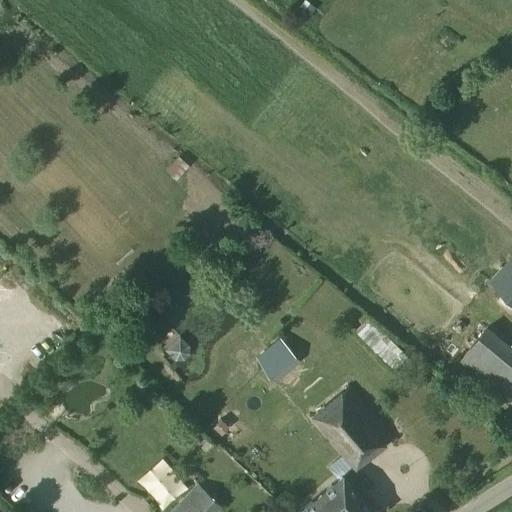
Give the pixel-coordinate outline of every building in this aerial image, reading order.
[(316,8),(305,0),(304,0),(297,11),(307,19),(316,8)] [(511,303),(511,252),(487,281),(511,303)] [(456,357),(503,400),(511,390),(511,345),(487,323),(456,357)] [(179,334),(165,349),(175,358),(184,358),(189,352),(189,344),(179,334)] [(258,357),(277,380),(299,361),(280,339),(258,357)] [(392,435),(350,385),(311,417),(352,468),(392,435)] [(105,449),(119,472),(144,456),(130,433),(105,449)] [(368,511),(341,478),(300,511),(368,511)] [(216,511),(222,507),(198,484),(170,511),(216,511)]
